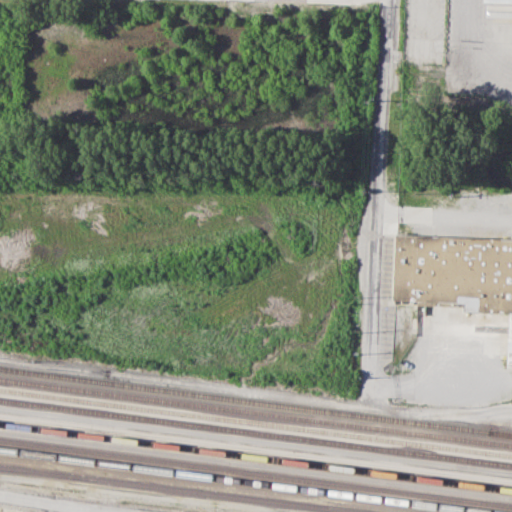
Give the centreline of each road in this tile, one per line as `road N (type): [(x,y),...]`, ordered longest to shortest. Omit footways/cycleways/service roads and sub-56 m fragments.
road 1 (residential): [(387,406),(375,395),(369,354),(386,0)]
road 2 (residential): [(387,406),(511,410)]
